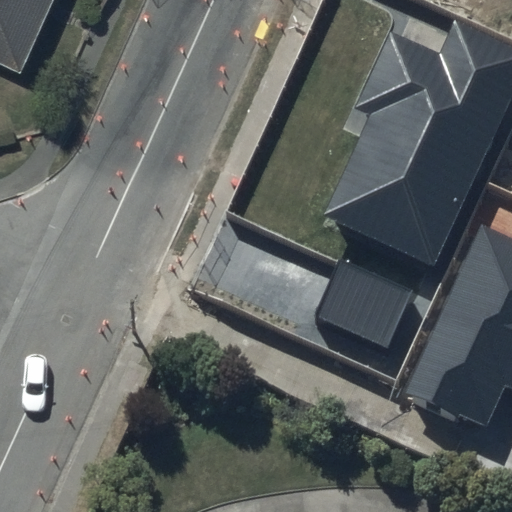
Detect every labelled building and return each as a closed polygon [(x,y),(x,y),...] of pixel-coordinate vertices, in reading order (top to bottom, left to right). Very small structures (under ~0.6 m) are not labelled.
[(44,0),(0,0),(0,47),(19,56),(44,0)] [(373,122),(326,222),(433,273),(511,107),(511,54),(457,28),(442,59),(394,36),(356,114),(373,122)] [(511,215),(500,243),(511,248),(511,215)] [(511,248),(500,243),(492,239),(435,364),(505,396),(511,380),(511,248)] [(410,306),(326,271),(305,319),(390,355),(410,306)]
